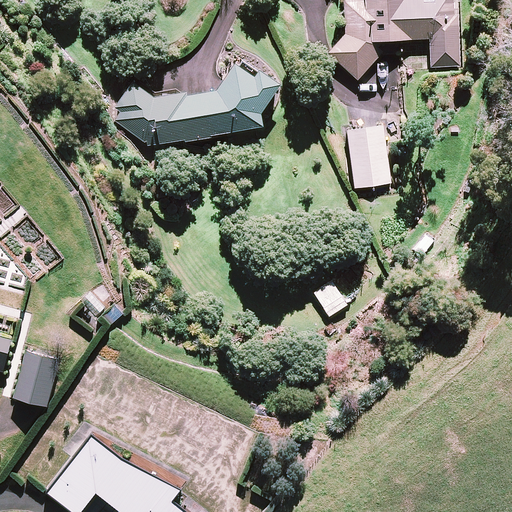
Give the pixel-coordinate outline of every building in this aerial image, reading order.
[(432,40),(434,70),(450,68),(463,67),(457,0),(354,0),(347,1),(349,35),(331,55),(360,81),(385,54),(375,45),(432,40)] [(126,117),(120,125),(151,147),(241,135),(269,131),(267,115),(285,89),(265,75),(261,81),(240,66),(220,95),(158,99),(137,85),(122,106),(118,111),(126,117)] [(352,159),(356,191),(393,186),(386,127),(349,132),(352,159)] [(460,177),(461,138),(444,137),(442,185),(454,185),(455,176),(460,177)] [(349,306),(332,281),(315,293),(332,318),(349,306)] [(103,316),(112,327),(126,316),(117,305),(103,316)] [(0,371),(7,373),(15,340),(0,336),(0,371)] [(62,362),(29,354),(18,400),(50,408),(62,362)] [(184,492),(127,461),(97,438),(52,494),(75,511),(84,511),(99,494),(122,511),(187,511),(175,503),(184,492)]
